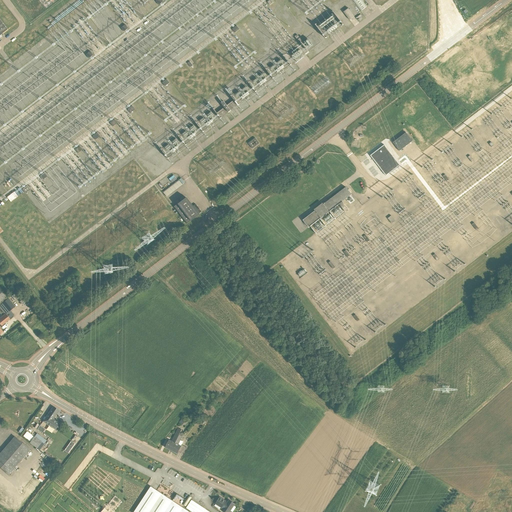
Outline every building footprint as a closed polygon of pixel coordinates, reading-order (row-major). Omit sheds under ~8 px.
[(360,0),(353,0),(361,10),(366,7),(360,0)] [(348,8),(344,12),(349,19),(354,16),(348,8)] [(323,38),(343,23),(333,10),(314,25),(323,38)] [(302,41),(306,48),(311,45),(308,38),(302,41)] [(225,114),(230,110),(226,103),(223,105),(224,107),(219,111),(219,112),(218,113),(220,115),(224,112),(225,114)] [(406,132),(393,142),(399,151),(412,141),(406,132)] [(253,149),(259,143),(255,138),(248,143),(253,149)] [(371,156),(386,176),(400,165),(384,145),(371,156)] [(179,180),(162,191),(165,196),(182,185),(179,180)] [(351,194),(345,187),(323,205),(322,203),(314,209),(315,210),(303,220),(308,227),(339,204),(345,211),(348,209),(342,202),(351,194)] [(199,214),(186,197),(174,206),(187,223),(199,214)] [(194,277),(193,278),(185,270),(181,274),(193,286),(198,282),(194,277)] [(8,311),(9,312),(15,306),(9,299),(0,305),(0,308),(4,314),(8,311)] [(6,314),(0,318),(0,323),(2,326),(10,319),(6,314)] [(53,419),(59,410),(53,407),(43,421),(56,430),(60,423),(53,419)] [(38,429),(43,432),(47,425),(43,422),(38,429)] [(179,435),(180,434),(182,430),(179,428),(172,441),(169,440),(165,448),(171,451),(179,435)] [(183,436),(182,436),(179,435),(171,451),(178,454),(179,452),(182,453),(187,447),(182,445),(183,442),(181,440),(183,436)] [(30,450),(18,440),(15,437),(0,453),(0,466),(9,474),(30,450)] [(37,448),(42,442),(34,437),(30,443),(37,448)] [(41,471),(37,477),(43,481),(47,476),(41,471)] [(29,499),(36,490),(29,485),(22,494),(29,499)] [(190,511),(183,508),(181,510),(160,496),(162,494),(153,487),(151,486),(134,511),(190,511)] [(224,511),(229,511),(235,504),(229,500),(228,502),(220,497),(215,504),(222,508),(221,510),(224,511)] [(247,511),(246,511),(210,511),(192,500),(186,508),(192,511),(247,511)]
